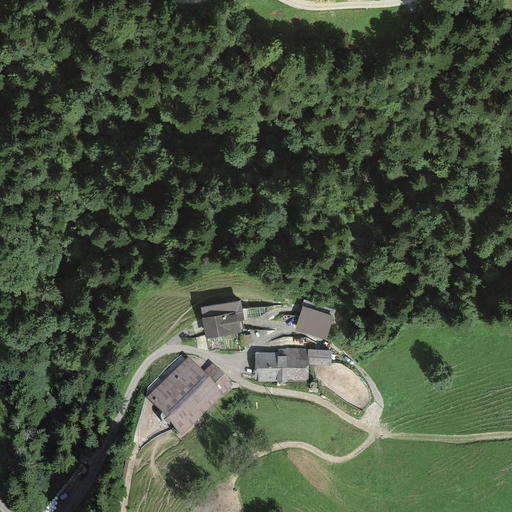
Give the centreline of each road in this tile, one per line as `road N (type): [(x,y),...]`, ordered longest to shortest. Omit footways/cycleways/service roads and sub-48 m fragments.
road 1 (track): [(67,511),(152,357),(180,348),(229,364)]
road 2 (track): [(225,506),(234,476),(264,450),(294,444),(340,459),(372,431)]
road 3 (track): [(414,0),(310,8),(282,0)]
